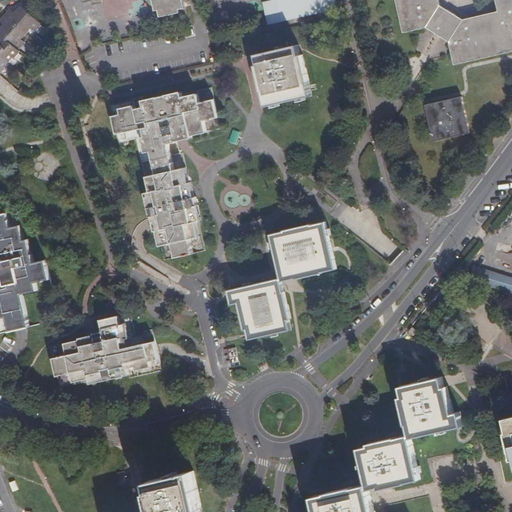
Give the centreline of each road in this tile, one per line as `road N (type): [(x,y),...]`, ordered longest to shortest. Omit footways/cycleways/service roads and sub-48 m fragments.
road 1 (residential): [(199,304),(111,255),(62,120),(84,83),(66,43)]
road 2 (unclassified): [(314,407),(384,335),(437,267),(459,221)]
road 3 (unclassified): [(459,221),(388,303),(288,380)]
road 4 (tertiary): [(205,417),(110,439),(0,411)]
